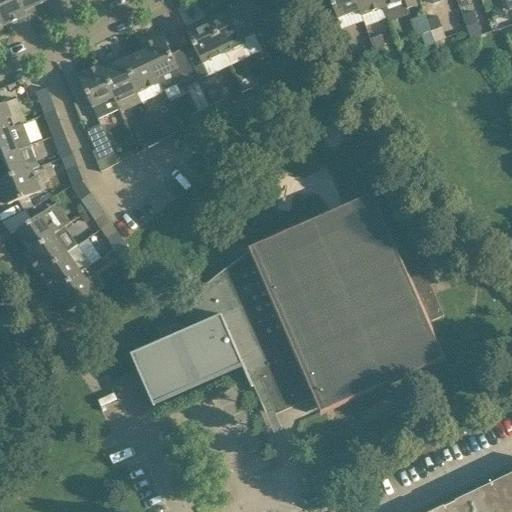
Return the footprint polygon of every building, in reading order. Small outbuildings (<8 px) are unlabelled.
[(0,0),(0,11),(6,25),(27,16),(19,0),(0,0)] [(19,0),(27,16),(25,11),(46,2),(45,0),(19,0)] [(252,0),(242,0),(227,7),(229,12),(245,44),(243,40),(248,37),(266,29),(252,0)] [(329,0),(337,19),(339,25),(362,16),(360,10),(356,0),(329,0)] [(381,0),(356,0),(360,10),(362,16),(384,8),(381,0)] [(381,0),(384,8),(404,0),(405,0),(409,9),(417,5),(415,0),(381,0)] [(229,12),(208,22),(230,66),(251,57),(245,44),(229,12)] [(462,16),(466,27),(467,27),(477,23),(474,12),(462,16)] [(412,20),(417,37),(419,36),(430,32),(424,16),(412,20)] [(195,48),(187,52),(196,70),(201,80),(210,76),(230,66),(208,22),(188,32),(195,48)] [(339,25),(324,31),(337,64),(352,59),(339,25)] [(442,30),(431,34),(435,44),(446,40),(442,30)] [(392,33),(385,35),(389,45),(395,43),(392,33)] [(371,41),(375,50),(385,46),(381,36),(371,40),(371,41)] [(197,82),(183,50),(172,55),(163,37),(141,47),(144,52),(159,84),(162,91),(178,84),(178,86),(180,87),(181,88),(183,88),(197,82)] [(144,52),(123,62),(138,94),(159,84),(144,52)] [(290,54),(272,62),(269,64),(273,74),(277,72),(295,64),(290,54)] [(103,71),(102,71),(114,98),(117,103),(138,94),(123,62),(103,71)] [(98,119),(120,109),(114,98),(102,71),(103,71),(100,66),(78,76),(93,108),(98,119)] [(36,93),(45,116),(56,111),(47,89),(36,93)] [(243,96),(251,112),(272,101),(266,91),(256,96),(253,90),(243,96)] [(209,107),(212,113),(219,129),(220,129),(233,121),(223,100),(209,107)] [(0,105),(0,132),(15,127),(6,103),(0,105)] [(56,111),(45,116),(49,127),(41,130),(45,140),(64,133),(56,111)] [(151,121),(152,124),(160,141),(181,130),(172,111),(151,121)] [(219,129),(212,113),(201,119),(197,121),(204,137),(219,129)] [(160,141),(152,124),(135,132),(144,150),(160,141)] [(106,136),(101,125),(87,132),(96,152),(92,153),(96,163),(114,154),(106,136)] [(0,158),(19,151),(10,130),(16,127),(15,127),(0,132),(0,158)] [(57,148),(61,160),(73,156),(68,144),(57,148)] [(0,183),(32,171),(32,170),(39,167),(30,146),(19,151),(0,158),(0,183)] [(73,156),(61,160),(66,171),(77,167),(73,156)] [(32,171),(0,183),(0,184),(8,205),(40,192),(32,171)] [(81,201),(88,211),(97,204),(91,195),(81,201)] [(131,355),(138,370),(154,407),(156,407),(155,405),(243,367),(252,388),(254,387),(253,385),(262,382),(276,415),(320,396),(321,398),(326,396),(331,409),(443,359),(428,324),(444,317),(404,225),(388,232),(372,196),(260,245),(251,250),(252,253),(211,281),(207,284),(203,288),(199,292),(196,296),(194,300),(191,305),(190,310),(188,315),(187,320),(187,326),(187,331),(131,355)] [(97,204),(88,211),(95,221),(104,214),(97,204)] [(17,232),(30,251),(58,231),(57,231),(66,225),(52,206),(33,220),(17,232)] [(25,254),(38,274),(66,254),(53,236),(58,232),(58,231),(30,251),(25,254)] [(108,239),(115,249),(124,243),(117,233),(108,239)] [(124,243),(115,249),(128,269),(137,263),(124,243)] [(52,293),(56,290),(85,270),(91,265),(78,246),(66,254),(38,274),(52,293)] [(85,270),(56,290),(70,311),(100,291),(85,270)] [(179,319),(157,329),(161,338),(183,328),(179,319)] [(18,353),(0,364),(0,369),(4,375),(24,362),(18,353)] [(511,511),(511,475),(435,511),(511,511)]
